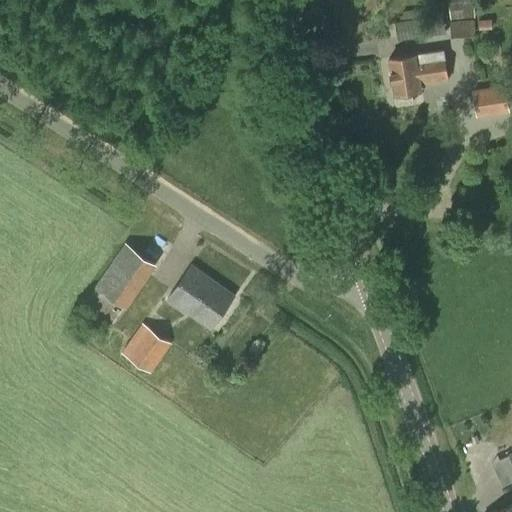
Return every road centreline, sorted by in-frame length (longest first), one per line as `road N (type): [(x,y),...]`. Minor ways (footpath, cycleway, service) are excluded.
road 1 (unclassified): [(395,339),(0,90)]
road 2 (tertiary): [(395,339),(293,0)]
road 3 (tertiary): [(452,511),(395,339)]
